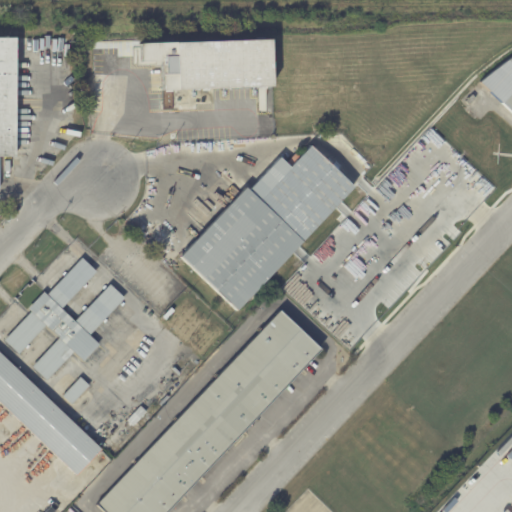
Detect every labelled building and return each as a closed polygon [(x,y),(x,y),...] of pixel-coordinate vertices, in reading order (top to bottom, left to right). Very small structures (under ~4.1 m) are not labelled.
[(267,84),(157,88),(156,59),(136,59),(136,41),(265,37),(267,84)] [(0,160),(0,40),(10,41),(10,160),(0,160)] [(511,113),(479,83),(502,63),(511,56),(511,113)] [(469,105),(465,102),(472,95),(476,99),(469,105)] [(179,258),(244,188),(248,191),(279,158),(290,168),(310,146),(353,187),(301,243),(301,242),(236,312),(179,258)] [(368,163),(375,171),(370,175),(364,168),(368,163)] [(89,334),(87,335),(96,344),(81,361),(72,352),(45,380),(31,367),(57,338),(43,326),(17,354),(2,341),(29,312),(26,309),(42,292),(45,295),(80,257),(94,271),(60,309),(73,321),(107,284),(122,298),(89,334)] [(317,349),(164,511),(99,511),(93,506),(276,310),(317,349)] [(0,353),(101,450),(77,476),(0,402),(0,353)] [(62,397),(80,377),(89,386),(72,405),(62,397)] [(183,382),(177,388),(174,385),(180,379),(183,382)] [(168,398),(160,407),(158,404),(165,395),(168,398)] [(127,421),(140,407),(146,413),(133,427),(127,421)]
